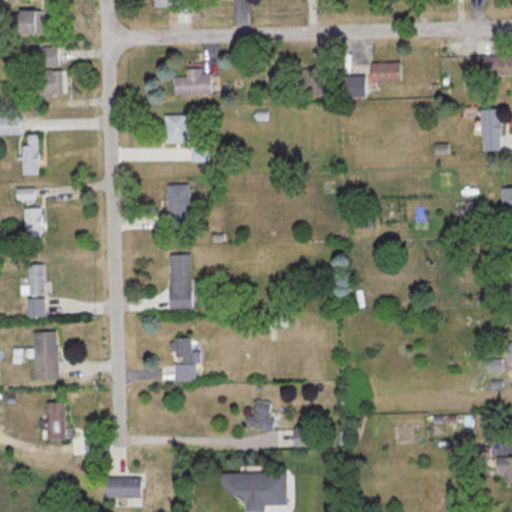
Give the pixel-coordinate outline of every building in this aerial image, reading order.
[(20,10),(20,33),(43,33),(43,10),(20,10)] [(61,46),(40,46),(40,66),(61,66),(61,46)] [(511,75),(511,55),(477,55),(477,75),(511,75)] [(374,62),(374,81),(403,81),(403,62),(374,62)] [(205,68),(189,68),(189,76),(176,76),(176,94),(214,94),(214,74),(205,74),(205,68)] [(36,95),(65,95),(65,69),(36,69),(36,95)] [(299,69),(299,95),(333,95),(333,69),(299,69)] [(484,109),(484,150),(506,150),(506,109),(484,109)] [(167,143),(190,143),(190,114),(167,114),(167,143)] [(0,115),(0,133),(22,134),(22,116),(0,115)] [(40,174),(40,134),(24,134),(24,174),(40,174)] [(194,161),(210,161),(210,147),(194,147),(194,161)] [(171,227),(192,227),(192,183),(171,183),(171,227)] [(18,188),(18,199),(37,199),(37,188),(18,188)] [(26,236),(44,236),(44,207),(26,207),(26,236)] [(173,308),(194,308),(194,254),(172,254),(173,308)] [(46,295),(46,264),(29,265),(30,295),(46,295)] [(46,317),(46,298),(29,298),(29,317),(46,317)] [(37,331),(37,379),(60,379),(60,331),(37,331)] [(201,351),(194,351),(194,338),(176,338),(175,381),(200,382),(201,351)] [(275,431),(278,416),(272,414),(274,403),(258,400),(255,416),(250,415),(248,426),(275,431)] [(69,440),(69,402),(51,402),(51,440),(69,440)] [(319,428),(296,428),(296,447),(319,447),(319,428)] [(110,498),(145,498),(145,478),(110,478),(110,498)]
